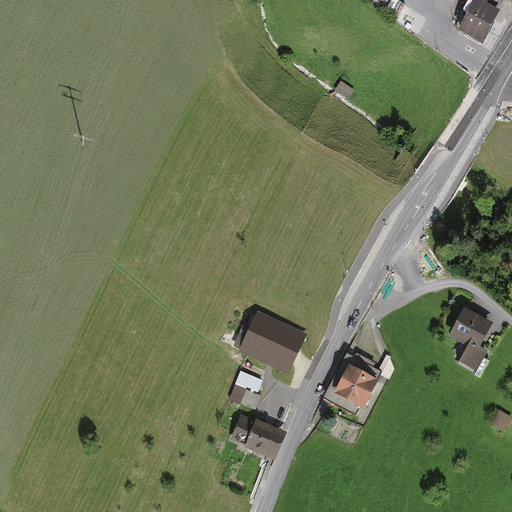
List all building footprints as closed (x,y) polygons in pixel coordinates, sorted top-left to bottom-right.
[(475,0),(461,28),(481,38),(497,9),(484,2),(484,0),(475,0)] [(342,83),(335,94),(349,102),(355,92),(342,83)] [(489,324),(465,311),(452,334),(464,341),(455,357),(473,367),(485,346),(479,342),(489,324)] [(240,350),(289,375),(307,339),(257,315),(240,350)] [(356,412),(377,373),(349,357),(327,396),(356,412)] [(259,395),(264,382),(242,373),(230,401),(241,406),(248,390),(259,395)] [(511,417),(499,410),(491,424),(504,431),(511,417)] [(237,420),(228,443),(270,459),(279,436),(237,420)]
